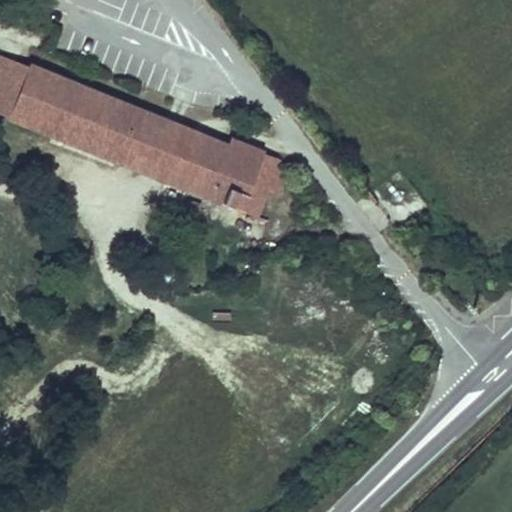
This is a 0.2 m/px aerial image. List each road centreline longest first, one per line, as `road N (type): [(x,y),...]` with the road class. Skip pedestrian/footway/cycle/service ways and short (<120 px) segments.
road 1 (secondary): [(511,341),(347,511)]
road 2 (secondary): [(356,511),(511,375)]
